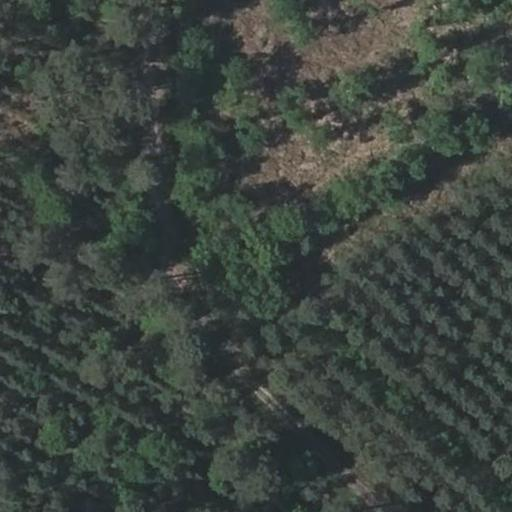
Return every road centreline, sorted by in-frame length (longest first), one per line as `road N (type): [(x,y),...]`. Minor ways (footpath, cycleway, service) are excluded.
road 1 (track): [(418,511),(193,279)]
road 2 (track): [(193,279),(166,165),(160,0)]
road 3 (track): [(193,279),(61,511)]
